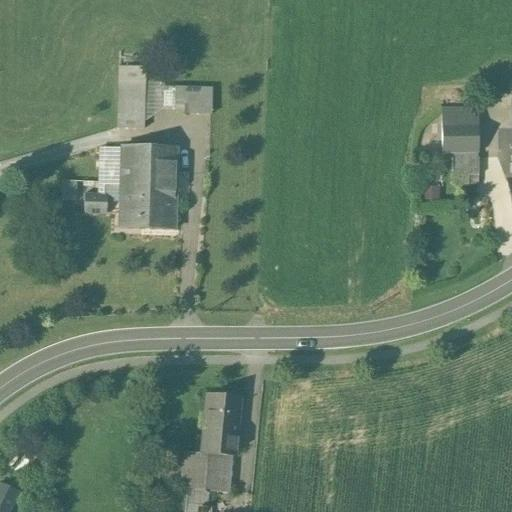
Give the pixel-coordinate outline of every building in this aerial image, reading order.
[(145,68),(119,67),(117,129),(143,130),(144,110),(145,83),(145,68)] [(161,84),(145,83),(144,110),(160,111),(161,84)] [(185,103),(185,89),(173,88),(173,103),(185,103)] [(211,89),(185,89),(185,103),(184,114),(211,115),(211,89)] [(464,109),(441,109),(441,126),(478,126),(477,96),(464,97),(464,109)] [(478,126),(441,126),(441,128),(442,154),(478,153),(478,126)] [(441,128),(425,128),(425,154),(442,154),(441,128)] [(175,151),(122,150),(122,186),(121,230),(173,231),(175,151)] [(477,158),(451,159),(451,177),(477,176),(477,158)] [(81,198),(79,180),(63,181),(64,199),(81,198)] [(102,195),(84,195),(84,215),(106,215),(107,195),(102,195)] [(241,399),(205,395),(200,454),(201,454),(231,457),(235,458),(241,399)] [(231,457),(201,454),(200,454),(183,453),(180,490),(186,491),(184,511),(206,511),(208,493),(228,495),(231,457)] [(8,511),(17,494),(0,485),(0,511),(8,511)]
